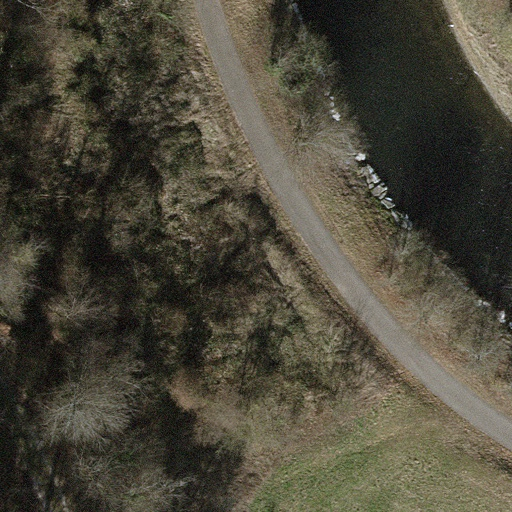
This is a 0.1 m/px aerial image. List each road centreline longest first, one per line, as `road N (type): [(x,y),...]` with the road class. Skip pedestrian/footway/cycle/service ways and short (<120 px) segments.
road 1 (track): [(209,0),(271,159),(385,330),(464,402),(511,431)]
road 2 (track): [(0,377),(56,511)]
